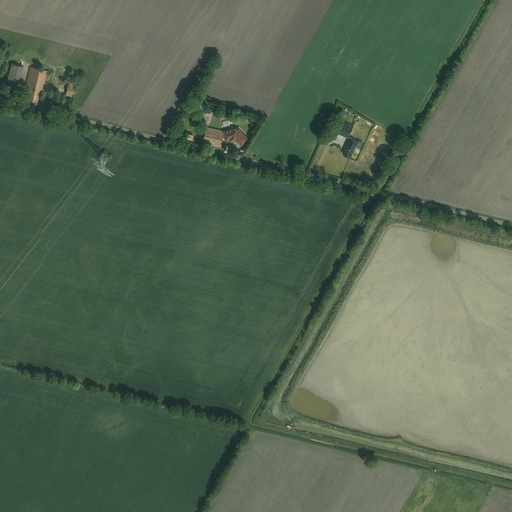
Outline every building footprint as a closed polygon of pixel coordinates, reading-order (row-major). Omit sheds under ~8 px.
[(24,67),(11,64),(7,81),(19,84),(24,67)] [(46,69),(31,66),(26,86),(42,90),(46,69)] [(75,96),(76,84),(68,83),(67,95),(75,96)] [(37,101),(40,90),(30,88),(27,99),(37,101)] [(210,122),(211,112),(201,111),(200,121),(210,122)] [(345,120),(339,133),(349,137),(355,125),(345,120)] [(224,130),(207,126),(204,143),(220,146),(224,130)] [(236,126),(224,130),(226,138),(232,136),(236,138),(242,144),(248,136),(236,126)] [(193,135),(180,131),(179,137),(192,141),(193,135)] [(351,136),(344,154),(351,157),(358,139),(351,136)]
